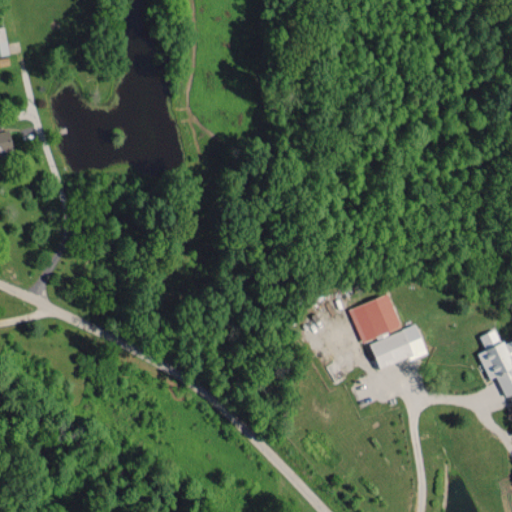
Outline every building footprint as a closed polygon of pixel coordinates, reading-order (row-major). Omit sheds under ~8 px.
[(0,54),(9,53),(5,27),(0,27),(0,54)] [(0,153),(13,151),(7,128),(0,129),(0,153)] [(348,308),(362,341),(401,324),(388,292),(348,308)] [(380,368),(427,349),(416,323),(369,341),(380,368)] [(511,338),(507,340),(500,340),(494,328),(478,335),(485,348),(476,352),(488,376),(495,376),(504,396),(511,392),(511,338)]
